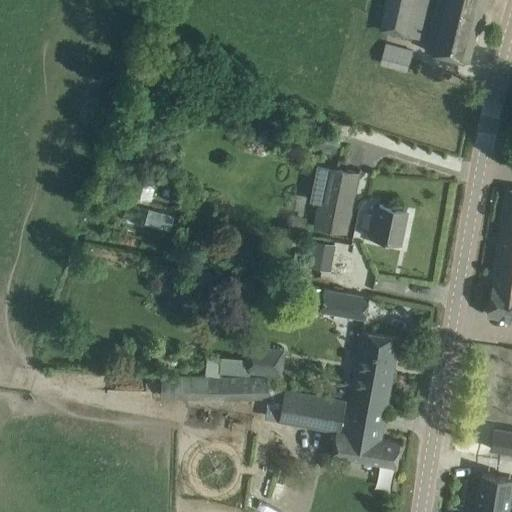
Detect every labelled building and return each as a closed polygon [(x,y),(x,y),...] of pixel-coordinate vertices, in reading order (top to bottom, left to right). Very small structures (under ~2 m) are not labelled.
[(384,0),(379,29),(418,38),(427,0),(384,0)] [(483,0),(437,0),(425,50),(468,61),(483,0)] [(412,51),(385,44),(380,64),(407,71),(412,51)] [(312,141),(309,153),(321,156),(321,153),(330,155),(330,153),(338,155),(340,147),(312,141)] [(346,231),(358,172),(317,164),(310,200),(319,202),(315,225),(346,231)] [(140,177),(137,197),(152,199),(155,179),(140,177)] [(511,188),(507,188),(492,284),(511,286),(511,188)] [(361,234),(380,238),(400,242),(407,209),(379,204),(376,216),(365,213),(361,234)] [(149,206),(144,221),(170,230),(175,215),(149,206)] [(294,270),(302,240),(276,233),(271,250),(278,252),(274,265),(294,270)] [(330,270),(335,244),(313,240),(309,266),(330,270)] [(511,286),(492,284),(487,313),(511,317),(511,286)] [(324,288),(319,310),(364,318),(369,295),(324,288)] [(278,419),(336,429),(331,454),(376,462),(396,466),(400,441),(381,437),(386,407),(399,336),(361,330),(349,401),(284,389),(278,419)] [(248,376),(248,373),(282,376),(284,349),(250,345),(249,358),(221,356),(219,373),(248,376)] [(188,397),(225,397),(268,397),(268,376),(188,376),(188,397)] [(511,430),(494,428),(491,449),(511,452),(511,430)] [(511,511),(511,478),(482,473),(476,511),(511,511)]
